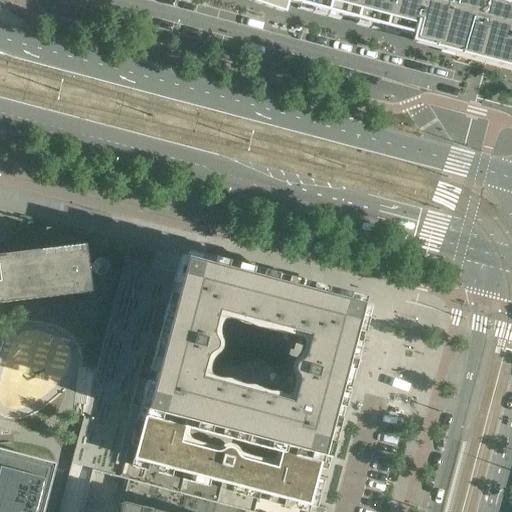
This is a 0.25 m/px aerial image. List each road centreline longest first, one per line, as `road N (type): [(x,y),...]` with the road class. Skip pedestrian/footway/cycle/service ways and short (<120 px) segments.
road 1 (secondary): [(452,160),(0,37)]
road 2 (residential): [(397,74),(114,0)]
road 3 (secondary): [(0,113),(216,169),(267,190)]
road 4 (residential): [(0,165),(186,212),(267,190)]
road 5 (tertiary): [(494,252),(433,511)]
road 6 (secondary): [(267,190),(494,252)]
